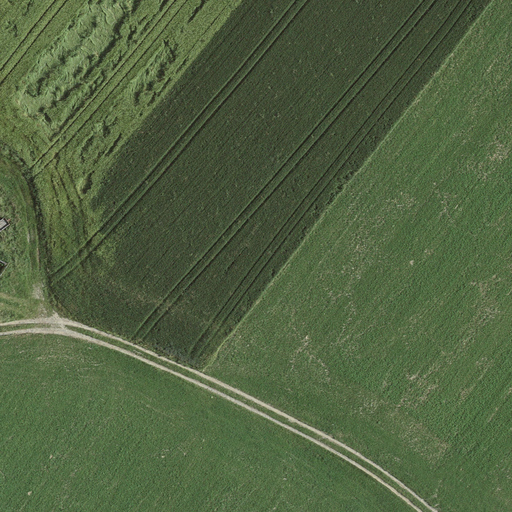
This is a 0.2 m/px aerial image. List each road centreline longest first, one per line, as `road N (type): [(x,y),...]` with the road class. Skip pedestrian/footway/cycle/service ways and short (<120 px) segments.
road 1 (track): [(0,332),(48,324),(91,330),(365,463),(427,511)]
road 2 (track): [(48,324),(34,290),(33,215),(0,157)]
